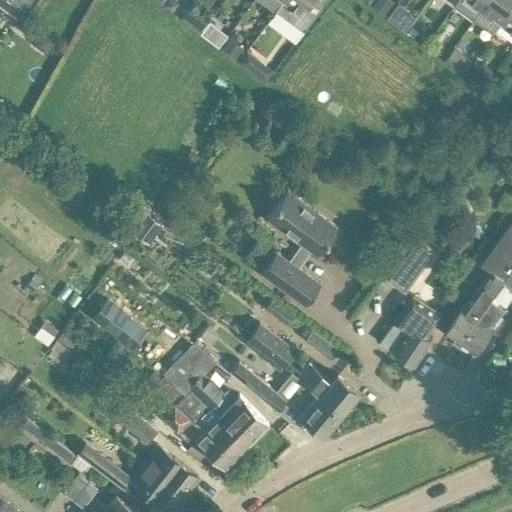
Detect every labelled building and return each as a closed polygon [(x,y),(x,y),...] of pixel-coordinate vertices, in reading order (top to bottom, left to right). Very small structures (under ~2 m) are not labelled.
[(0,0),(0,3),(18,17),(31,0),(0,0)] [(165,0),(163,3),(172,10),(177,3),(176,0),(165,0)] [(281,0),(275,9),(303,30),(325,0),(281,0)] [(376,0),(374,4),(385,13),(395,0),(376,0)] [(458,0),(455,5),(474,19),(482,7),(487,0),(458,0)] [(511,0),(487,0),(482,7),(501,21),(511,6),(511,0)] [(511,6),(501,21),(511,29),(511,6)] [(188,7),(181,17),(200,31),(207,21),(188,7)] [(409,13),(400,26),(406,31),(416,18),(409,13)] [(207,21),(200,31),(218,45),(228,33),(209,18),(207,21)] [(412,24),(407,32),(414,36),(419,29),(412,24)] [(229,38),(223,46),(236,55),(241,48),(229,38)] [(431,38),(425,45),(437,53),(442,46),(431,38)] [(456,45),(446,59),(454,65),(464,51),(456,45)] [(245,50),(238,60),(248,67),(255,57),(245,50)] [(483,86),(483,87),(502,101),(509,91),(490,77),(483,86)] [(511,179),(501,193),(511,201),(511,179)] [(288,258),(276,249),(260,271),(305,303),(320,282),(298,266),(310,248),(317,253),(337,225),(286,188),(266,216),(300,241),(288,258)] [(461,341),(479,314),(495,291),(505,278),(511,267),(511,220),(480,262),(494,272),(470,308),(464,304),(446,331),(461,341)] [(420,229),(386,275),(406,290),(440,244),(420,229)] [(511,267),(505,278),(495,291),(479,314),(461,341),(476,351),(494,324),(495,323),(507,306),(505,304),(511,293),(511,267)] [(408,362),(412,361),(415,363),(433,336),(427,333),(442,311),(412,292),(380,339),(395,349),(402,354),(403,358),(408,362)] [(265,305),(285,320),(292,310),(272,295),(265,305)] [(257,324),(247,336),(282,363),(294,347),(259,321),(258,322),(256,323),(257,324)] [(307,338),(316,342),(310,358),(327,365),(337,341),(310,329),(307,338)] [(187,389),(208,408),(224,392),(203,371),(212,361),(189,344),(162,371),(184,393),(187,389)] [(284,398),(323,431),(341,410),(305,382),(290,400),(239,358),(230,369),(276,408),(284,398)] [(306,381),(305,382),(341,410),(357,390),(336,372),(328,381),(321,375),(324,371),(311,359),(298,374),(306,381)] [(229,386),(224,392),(208,408),(216,415),(246,443),(268,421),(239,392),(237,393),(229,386)] [(196,437),(225,465),(246,443),(216,415),(208,408),(187,389),(184,393),(174,402),(189,417),(177,429),(191,443),(196,437)] [(121,403),(111,416),(147,442),(156,429),(121,403)] [(20,423),(30,430),(36,423),(26,415),(20,423)] [(30,430),(40,438),(46,431),(36,423),(30,430)] [(40,438),(50,445),(56,438),(46,431),(40,438)] [(50,445),(60,453),(66,446),(56,438),(50,445)] [(142,462),(187,494),(194,484),(191,482),(198,473),(157,442),(142,462)] [(70,460),(76,453),(66,446),(60,453),(70,460)] [(129,478),(131,476),(100,452),(92,463),(122,486),(129,478)] [(129,478),(171,510),(177,501),(180,503),(187,494),(142,462),(131,476),(129,478)] [(141,511),(114,491),(102,506),(90,497),(89,498),(85,496),(92,487),(72,472),(57,492),(77,507),(80,509),(77,511),(141,511)] [(4,499),(0,504),(0,506),(1,507),(7,511),(9,511),(14,507),(4,499)]
